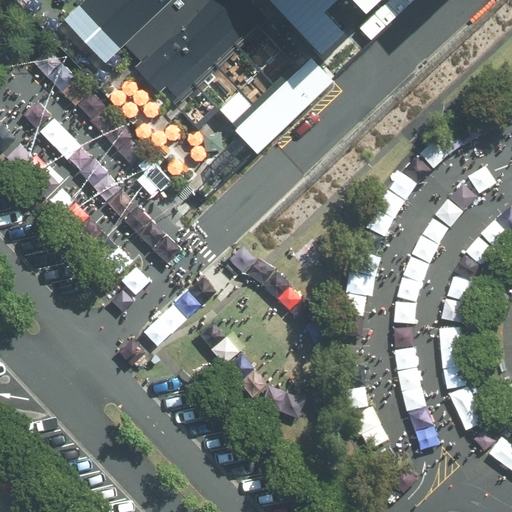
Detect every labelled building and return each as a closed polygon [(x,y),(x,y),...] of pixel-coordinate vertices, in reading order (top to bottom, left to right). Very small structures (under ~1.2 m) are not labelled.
[(79,0),(65,13),(105,55),(120,41),(197,122),(217,103),(258,146),(334,73),(307,45),(301,51),(251,0),(274,0),(319,46),(341,25),(321,4),(325,0),(79,0)] [(0,38),(10,48),(0,57),(0,61),(29,89),(40,78),(30,68),(42,56),(11,26),(0,37),(0,38)] [(416,111),(401,95),(370,126),(385,141),(416,111)] [(66,174),(84,157),(28,98),(10,115),(66,174)] [(355,168),(339,152),(311,180),(328,197),(355,168)] [(88,161),(70,178),(138,249),(156,232),(88,161)] [(318,200),(302,183),(221,263),(237,280),(318,200)] [(220,295),(205,279),(186,297),(201,312),(220,295)]
